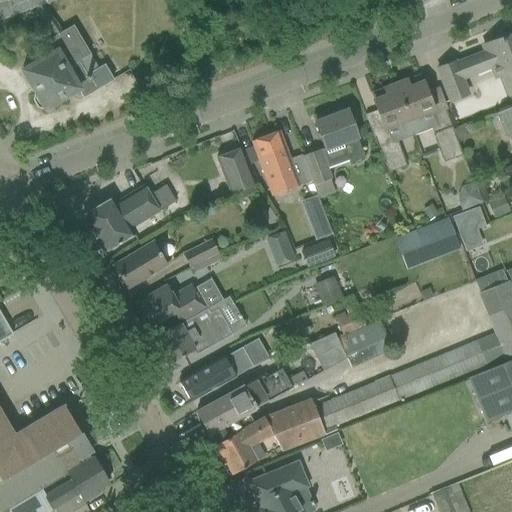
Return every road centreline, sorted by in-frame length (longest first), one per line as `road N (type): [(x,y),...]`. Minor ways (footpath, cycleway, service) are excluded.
road 1 (residential): [(0,193),(506,0)]
road 2 (residential): [(191,511),(0,219)]
